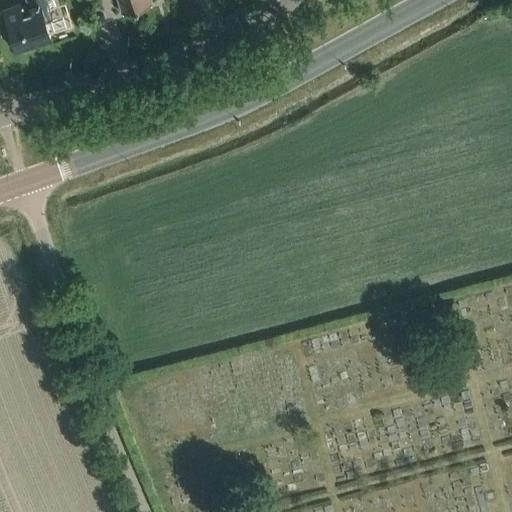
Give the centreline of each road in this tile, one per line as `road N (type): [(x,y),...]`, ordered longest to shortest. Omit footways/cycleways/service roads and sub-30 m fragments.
road 1 (tertiary): [(22,184),(275,84),(432,0)]
road 2 (unclassified): [(150,511),(22,184)]
road 3 (residential): [(3,118),(199,57),(303,0)]
